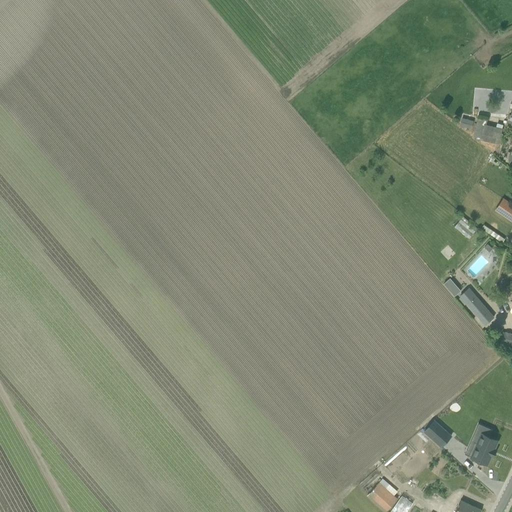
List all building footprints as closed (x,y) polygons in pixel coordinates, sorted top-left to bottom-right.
[(464,97),(500,99),(500,91),(503,91),(504,82),(465,80),(464,97)] [(499,107),(498,121),(506,121),(508,108),(499,107)] [(504,126),(487,122),(488,119),(477,116),(473,137),(500,143),(504,126)] [(462,117),(459,124),(471,128),(473,120),(462,117)] [(511,205),(502,198),(495,209),(511,220),(511,205)] [(450,277),(444,283),(455,295),(461,289),(450,277)] [(475,295),(466,303),(480,318),(488,311),(475,295)] [(498,341),(511,344),(511,335),(511,334),(506,333),(506,334),(500,332),(498,341)] [(441,447),(451,435),(434,420),(424,431),(441,447)] [(474,441),(468,455),(487,464),(491,456),(492,456),(495,449),(494,448),(497,440),(481,433),(477,442),(474,441)] [(397,499),(394,497),(378,483),(368,495),(386,511),(397,499)] [(455,511),(480,511),(481,510),(461,500),(455,511)]
